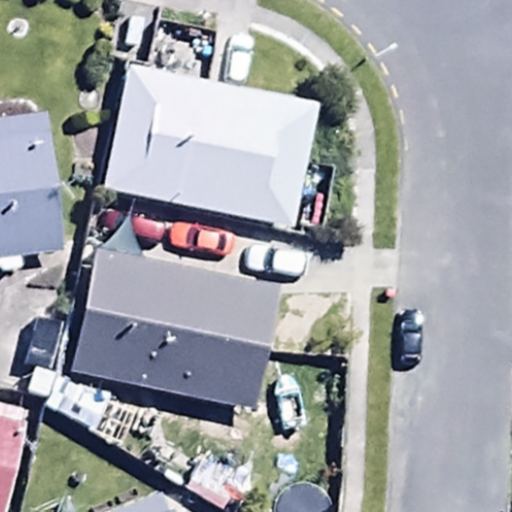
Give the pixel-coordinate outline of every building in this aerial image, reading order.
[(293,229),(276,226),(277,222),(306,228),(314,182),(285,176),(299,99),(115,65),(92,192),(217,215),(210,253),(286,267),(293,229)] [(0,271),(14,270),(12,252),(50,247),(33,114),(0,118),(0,271)] [(85,247),(59,371),(242,408),(267,285),(85,247)] [(0,478),(17,408),(0,404),(0,478)] [(167,511),(166,506),(157,510),(149,492),(100,511),(167,511)]
